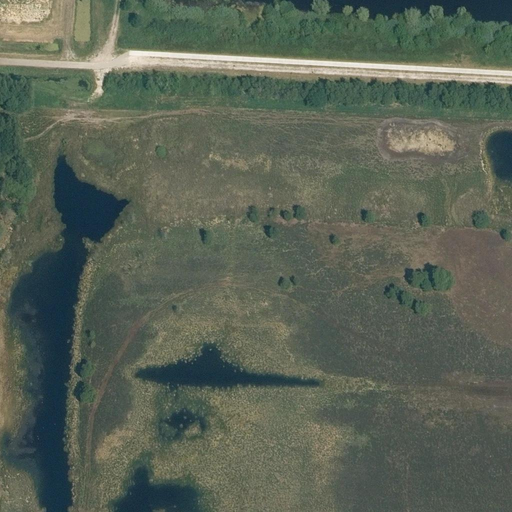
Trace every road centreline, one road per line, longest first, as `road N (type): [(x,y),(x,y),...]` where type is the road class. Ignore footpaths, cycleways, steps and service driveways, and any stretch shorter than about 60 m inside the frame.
road 1 (track): [(511,80),(116,62)]
road 2 (track): [(104,64),(92,98),(0,86)]
